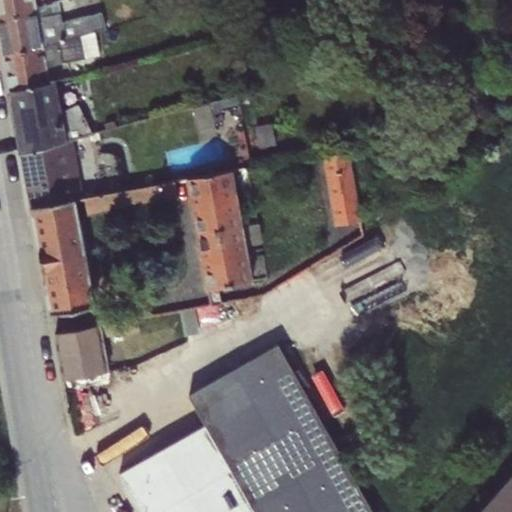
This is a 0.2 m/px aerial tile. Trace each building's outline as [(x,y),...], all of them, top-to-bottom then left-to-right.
[(0,0),(0,19),(38,13),(36,4),(58,1),(61,0),(0,0)] [(38,13),(0,19),(0,32),(4,54),(95,31),(105,28),(101,12),(61,22),(58,1),(36,4),(38,13)] [(95,31),(4,54),(11,91),(50,84),(47,67),(99,54),(95,31)] [(50,84),(11,91),(22,152),(72,138),(92,133),(78,104),(62,112),(56,83),(50,84)] [(208,103),(192,107),(200,140),(205,139),(204,135),(212,133),(213,137),(217,136),(214,122),(221,121),(218,110),(238,105),(235,95),(208,102),(208,103)] [(272,123),(254,125),(257,148),(275,145),(272,123)] [(72,138),(22,152),(32,205),(75,197),(82,196),(72,138)] [(322,153),(334,225),(361,221),(348,149),(322,153)] [(208,288),(211,303),(221,301),(218,286),(253,280),(247,246),(263,243),(259,223),(243,226),(232,169),(186,178),(206,288),(208,288)] [(178,199),(174,179),(85,195),(89,216),(178,199)] [(75,197),(32,205),(31,205),(31,208),(32,208),(40,250),(39,250),(42,270),(44,270),(51,311),(51,314),(96,306),(75,197)] [(392,300),(442,272),(434,259),(385,288),(392,300)] [(195,308),(180,311),(185,336),(199,333),(195,308)] [(137,317),(100,324),(103,337),(139,331),(137,317)] [(103,337),(100,324),(55,332),(63,379),(109,371),(103,337)] [(205,424),(118,473),(140,511),(373,511),(280,344),(189,394),(205,424)] [(511,511),(511,473),(477,511),(511,511)]
